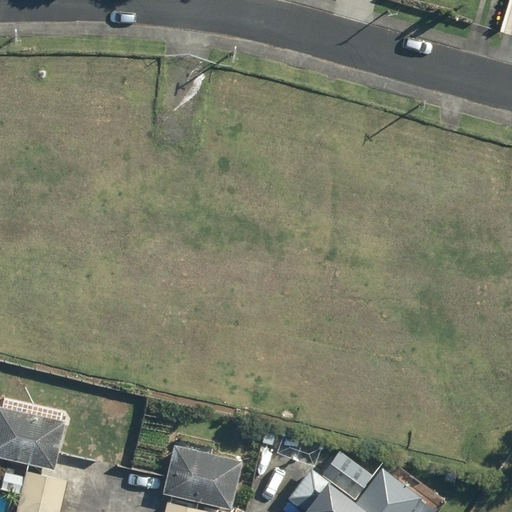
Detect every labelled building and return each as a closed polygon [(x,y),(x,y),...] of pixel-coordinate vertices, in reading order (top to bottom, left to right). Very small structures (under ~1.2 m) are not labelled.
[(77,223),(78,202),(106,203),(108,159),(0,155),(0,199),(41,201),(40,222),(77,223)] [(197,244),(250,245),(249,266),(284,267),(285,246),(315,247),(316,204),(137,199),(135,242),(162,243),(161,264),(197,264),(197,244)] [(0,223),(0,244),(31,246),(32,225),(0,223)] [(405,287),(456,289),(455,307),(491,308),(492,290),(511,290),(511,248),(343,243),(342,286),(370,286),(369,305),(405,306),(405,287)] [(240,271),(203,272),(204,293),(240,292),(240,271)] [(446,309),(434,308),(434,305),(422,305),(421,314),(414,314),(413,330),(445,332),(446,309)] [(0,390),(51,406),(52,403),(62,406),(68,385),(58,382),(60,374),(0,356),(0,390)] [(0,399),(0,450),(57,461),(59,447),(66,412),(0,399)] [(167,472),(164,486),(234,502),(246,451),(175,435),(167,472)] [(28,463),(17,504),(46,511),(61,511),(71,475),(28,463)] [(314,463),(288,497),(307,511),(412,511),(424,497),(380,465),(357,495),(314,463)] [(169,494),(164,511),(209,511),(211,503),(169,494)]
